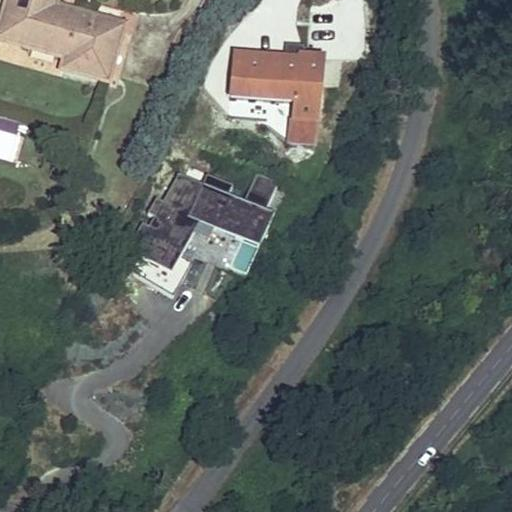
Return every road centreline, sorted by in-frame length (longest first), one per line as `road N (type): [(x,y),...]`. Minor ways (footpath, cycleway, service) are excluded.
road 1 (unclassified): [(189,511),(366,253),(409,159),(428,92),(435,0)]
road 2 (secondary): [(374,511),(511,346)]
